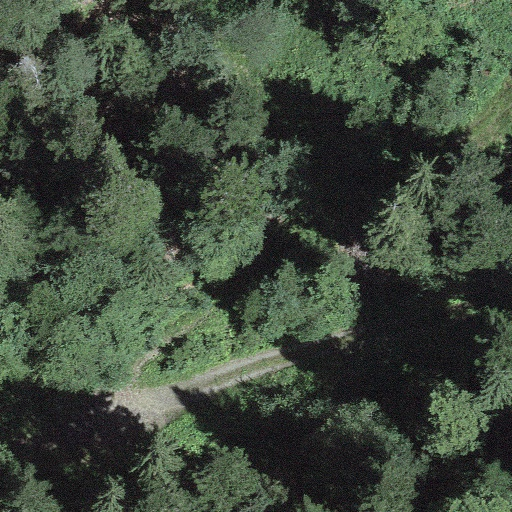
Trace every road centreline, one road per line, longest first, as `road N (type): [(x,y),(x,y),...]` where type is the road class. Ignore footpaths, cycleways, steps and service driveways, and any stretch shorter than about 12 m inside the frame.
road 1 (track): [(511,63),(418,171),(264,270),(74,428)]
road 2 (track): [(511,299),(402,322),(74,428)]
